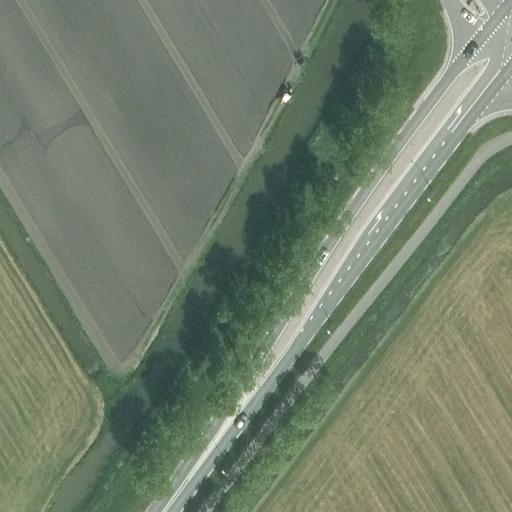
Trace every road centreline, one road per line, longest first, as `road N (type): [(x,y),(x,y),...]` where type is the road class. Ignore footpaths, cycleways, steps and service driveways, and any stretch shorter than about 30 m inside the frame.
road 1 (secondary): [(474,44),(152,511)]
road 2 (secondary): [(176,511),(500,79)]
